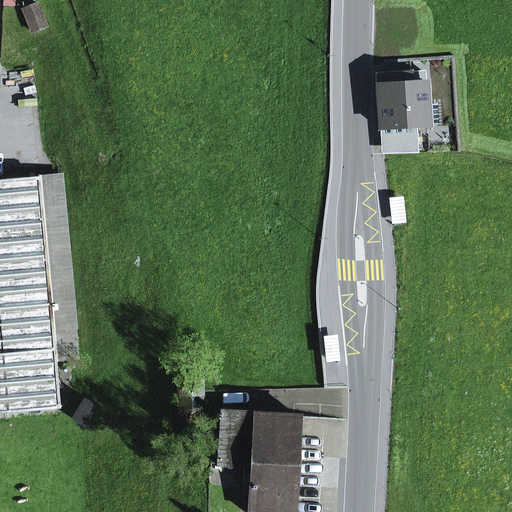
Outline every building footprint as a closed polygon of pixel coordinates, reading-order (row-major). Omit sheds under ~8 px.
[(23,9),(32,33),(46,27),(37,4),(23,9)] [(409,73),(375,75),(379,128),(427,125),(424,83),(410,84),(409,73)] [(60,175),(38,177),(52,330),(74,328),(60,175)] [(0,413),(59,409),(52,330),(38,177),(0,180),(0,413)] [(178,379),(179,426),(202,425),(202,378),(178,379)] [(250,458),(253,414),(221,413),(218,462),(229,463),(229,457),(243,457),(250,458)] [(253,414),(250,458),(249,491),(247,511),(293,511),(298,417),(253,414)] [(241,491),(249,491),(250,458),(243,457),(241,491)]
